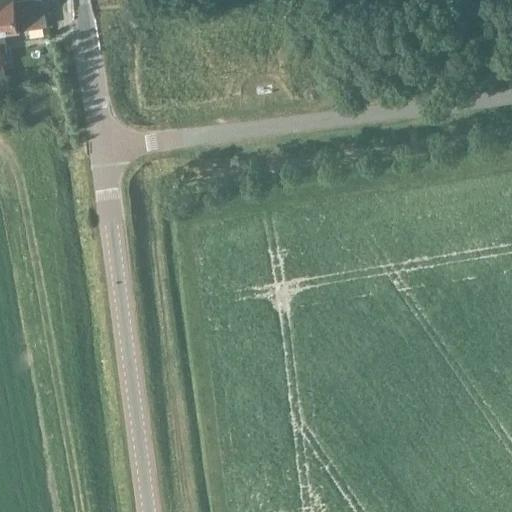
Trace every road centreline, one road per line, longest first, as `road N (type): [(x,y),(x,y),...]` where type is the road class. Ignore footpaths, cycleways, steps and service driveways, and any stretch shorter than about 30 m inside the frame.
road 1 (unclassified): [(103,144),(511,92)]
road 2 (secondary): [(149,511),(103,144)]
road 3 (secondary): [(103,144),(82,0)]
